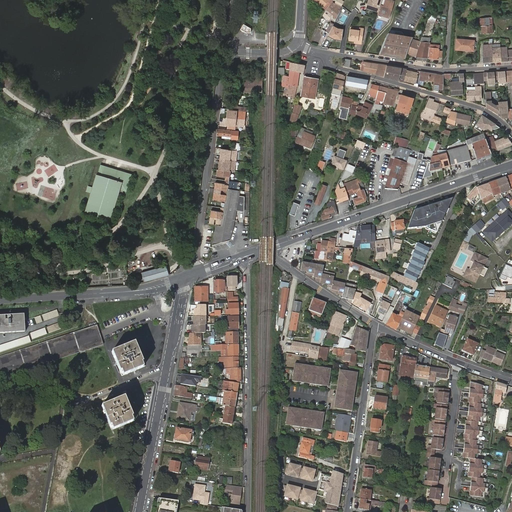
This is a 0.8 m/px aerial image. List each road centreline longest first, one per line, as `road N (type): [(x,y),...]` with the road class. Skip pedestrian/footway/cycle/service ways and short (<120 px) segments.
road 1 (tertiary): [(296,43),(278,53),(228,56),(195,274)]
road 2 (secondary): [(511,164),(270,247)]
road 3 (residential): [(241,258),(247,511)]
road 4 (tertiary): [(140,511),(179,279)]
road 5 (residential): [(327,55),(331,65),(480,108),(511,133)]
road 6 (residential): [(346,511),(377,326)]
road 7 (secondary): [(0,300),(138,290),(179,279)]
road 8 (residential): [(446,70),(327,55)]
